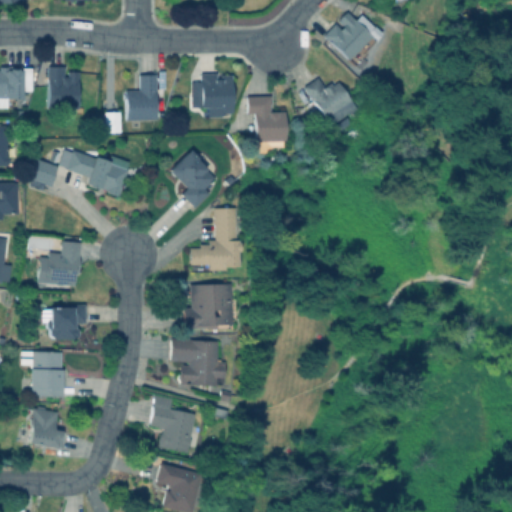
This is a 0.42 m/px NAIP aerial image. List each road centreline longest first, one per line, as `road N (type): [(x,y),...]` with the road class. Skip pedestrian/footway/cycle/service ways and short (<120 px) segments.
road 1 (residential): [(271,39),(0,31)]
road 2 (residential): [(126,253),(126,346),(95,469)]
